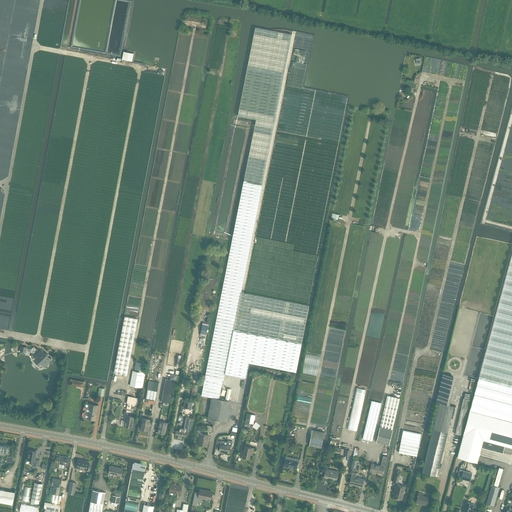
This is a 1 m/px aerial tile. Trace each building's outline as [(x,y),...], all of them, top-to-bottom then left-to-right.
[(292,35),(255,27),(237,116),(256,119),(202,395),(212,397),(219,399),(223,380),(224,380),(225,373),(246,378),(249,362),(251,363),(264,297),(241,292),(262,187),(292,35)] [(132,61),(133,53),(123,51),(122,59),(132,61)] [(511,251),(469,411),(511,422),(511,251)] [(264,297),(251,363),(296,372),(309,305),(264,297)] [(138,319),(124,316),(114,372),(127,375),(138,319)] [(37,361),(36,362),(39,365),(40,364),(41,363),(42,364),(43,363),(45,365),(50,360),(46,356),(48,355),(46,353),(45,354),(41,351),(39,352),(39,353),(38,354),(40,356),(37,359),(38,360),(37,361)] [(136,364),(135,370),(139,371),(139,372),(143,373),(144,366),(136,364)] [(130,386),(142,388),(145,373),(143,373),(139,372),(133,371),(130,386)] [(436,476),(454,406),(449,405),(456,377),(443,374),(438,394),(436,401),(439,402),(422,472),(436,476)] [(171,403),(173,395),(175,381),(165,379),(163,393),(161,402),(171,403)] [(157,392),(159,383),(149,381),(147,390),(146,399),(155,401),(157,392)] [(193,384),(190,401),(194,402),(194,397),(196,397),(198,382),(196,382),(196,385),(193,384)] [(128,396),(127,402),(138,404),(139,398),(128,396)] [(376,442),(389,445),(392,430),(400,399),(387,396),(379,427),(376,442)] [(208,417),(210,418),(209,423),(213,424),(214,419),(227,421),(231,401),(219,399),(212,397),(208,417)] [(455,434),(461,435),(467,409),(470,400),(464,398),(461,408),(455,434)] [(372,401),(366,424),(363,439),(372,441),(376,426),(375,426),(381,403),(372,401)] [(86,407),(84,417),(87,417),(86,418),(95,420),(98,405),(89,404),(88,407),(86,407)] [(511,447),(511,422),(469,411),(457,457),(477,462),(481,447),(503,453),(505,446),(511,447)] [(245,422),(253,424),(255,415),(247,414),(245,422)] [(125,419),(124,426),(132,427),(134,417),(126,415),(125,418),(125,419)] [(181,439),(182,435),(187,436),(188,432),(189,432),(190,426),(189,426),(191,418),(186,417),(184,428),(179,427),(179,430),(176,430),(175,435),(178,436),(177,438),(181,439)] [(140,429),(147,430),(150,419),(142,418),(140,429)] [(157,432),(165,434),(167,423),(159,421),(157,432)] [(260,425),(255,422),(252,426),(256,430),(260,425)] [(324,432),(312,429),(309,445),(321,448),(324,432)] [(209,435),(203,434),(203,431),(197,430),(196,436),(199,436),(198,444),(207,445),(209,435)] [(420,434),(403,430),(398,452),(415,456),(420,434)] [(288,436),(284,457),(285,458),(287,458),(287,457),(290,443),(294,444),(295,438),(288,436)] [(229,453),(230,445),(232,445),(232,441),(228,440),(227,441),(227,442),(221,441),(220,443),(219,451),(229,453)] [(0,451),(7,453),(9,447),(0,444),(0,451)] [(241,452),(240,455),(249,457),(251,451),(253,452),(254,448),(245,446),(244,447),(242,446),(241,452)] [(29,450),(27,460),(31,461),(32,462),(31,465),(37,466),(39,460),(35,459),(37,451),(29,450)] [(55,462),(54,467),(58,468),(59,463),(67,465),(69,457),(56,455),(55,462)] [(369,471),(382,473),(383,466),(385,467),(387,456),(383,455),(381,465),(371,463),(369,471)] [(285,458),(284,466),(284,467),(288,468),(288,467),(291,467),(296,468),(296,469),(296,468),(296,467),(297,463),(298,463),(299,459),(287,457),(287,458),(285,458)] [(77,459),(76,468),(87,470),(89,462),(82,460),(77,459)] [(110,465),(108,473),(121,476),(122,468),(110,465)] [(324,476),(336,479),(338,471),(326,468),(324,476)] [(349,483),(361,486),(363,479),(355,477),(356,472),(357,473),(358,469),(352,468),(351,471),(352,472),(349,483)] [(461,479),(470,481),(472,473),(459,469),(457,477),(461,478),(461,479)] [(53,486),(50,503),(45,502),(44,508),(45,509),(44,511),(59,511),(60,511),(59,511),(60,505),(60,504),(62,496),(59,495),(62,480),(53,478),(51,485),(53,486)] [(31,502),(39,504),(42,484),(34,482),(31,502)] [(74,495),(77,483),(70,482),(68,493),(74,495)] [(170,483),(169,491),(175,493),(175,496),(178,497),(179,493),(180,493),(181,485),(170,483)] [(394,497),(401,499),(404,486),(397,484),(394,497)] [(490,488),(486,503),(494,505),(499,487),(493,485),(492,488),(490,488)] [(25,487),(22,501),(28,502),(31,488),(25,487)] [(0,489),(0,490),(0,502),(13,505),(15,492),(0,489)] [(195,492),(192,505),(197,506),(198,501),(201,502),(202,498),(210,500),(212,492),(200,489),(199,493),(195,492)] [(93,490),(88,511),(101,511),(105,492),(93,490)] [(416,503),(420,504),(420,503),(426,504),(428,497),(422,496),(423,494),(418,492),(416,503)] [(464,508),(467,509),(465,511),(477,511),(478,511),(471,509),(473,504),(466,501),(464,508)] [(21,511),(37,511),(39,506),(21,503),(19,511),(21,511)]
